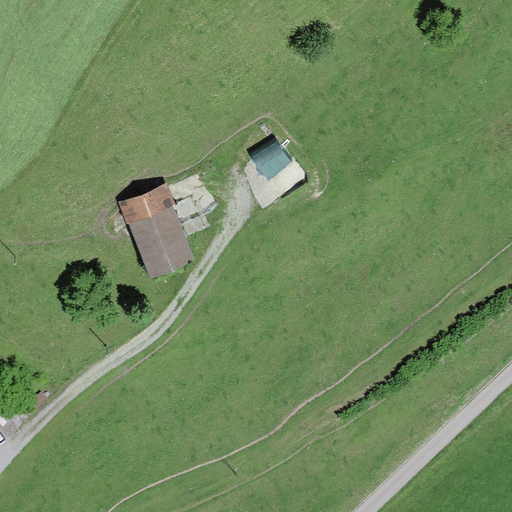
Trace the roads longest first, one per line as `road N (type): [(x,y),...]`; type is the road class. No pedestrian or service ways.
road 1 (track): [(235,166),(231,231),(192,291),(137,347),(44,418),(0,468)]
road 2 (residential): [(371,511),(511,377)]
